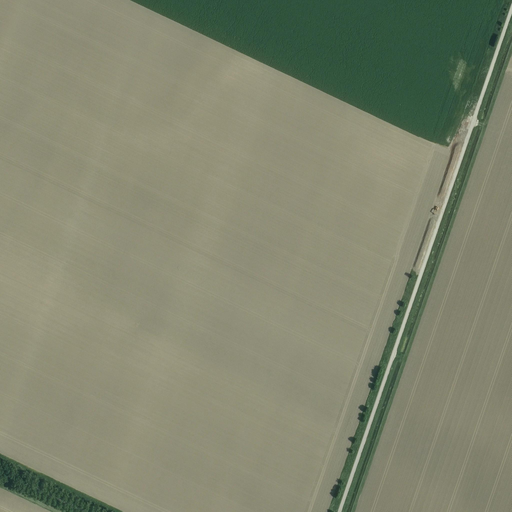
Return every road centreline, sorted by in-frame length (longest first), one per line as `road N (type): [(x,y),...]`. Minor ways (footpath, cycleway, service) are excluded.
road 1 (track): [(339,511),(511,7)]
road 2 (track): [(0,454),(120,511)]
